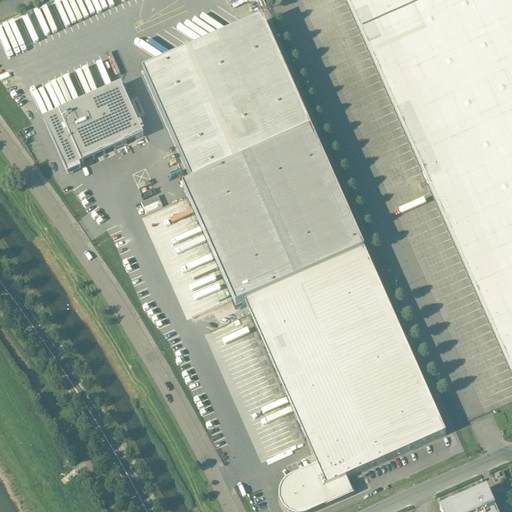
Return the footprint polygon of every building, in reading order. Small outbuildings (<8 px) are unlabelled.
[(511,0),(345,0),(511,375),(511,0)] [(263,23),(143,76),(192,186),(183,190),(236,310),(246,306),(317,467),(291,478),(288,480),(285,483),(282,486),(281,489),(280,493),(279,497),(279,500),(280,504),(282,507),(284,510),(285,511),(315,511),(356,494),(355,494),(353,495),(346,481),(446,437),(365,253),(312,133),(263,23)] [(121,86),(43,121),(66,173),(80,167),(144,138),(121,86)] [(38,119),(71,104),(68,98),(35,113),(38,119)] [(158,197),(141,205),(146,216),(163,208),(158,197)] [(257,407),(278,399),(261,355),(256,357),(253,351),(244,355),(243,353),(236,355),(257,407)] [(496,511),(487,490),(440,510),(440,511),(496,511)]
